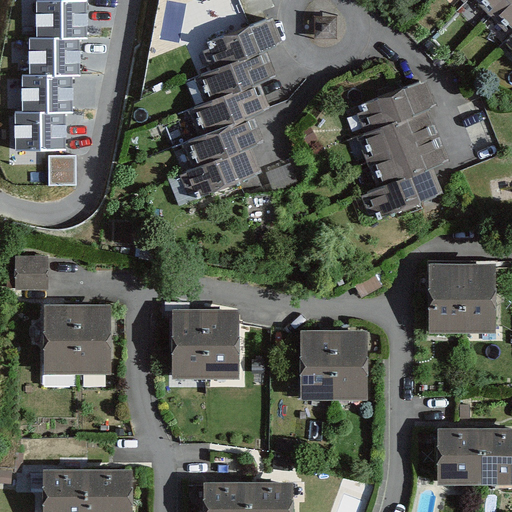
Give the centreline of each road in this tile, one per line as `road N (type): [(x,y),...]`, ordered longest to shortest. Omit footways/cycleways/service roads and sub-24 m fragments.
road 1 (residential): [(166,511),(166,457),(139,401),(139,311),(156,287),(188,284),(387,313)]
road 2 (residential): [(0,172),(71,178),(105,0)]
road 3 (residential): [(387,313),(397,333),(399,386),(386,511)]
road 4 (residential): [(387,313),(408,267),(443,245),(511,248)]
